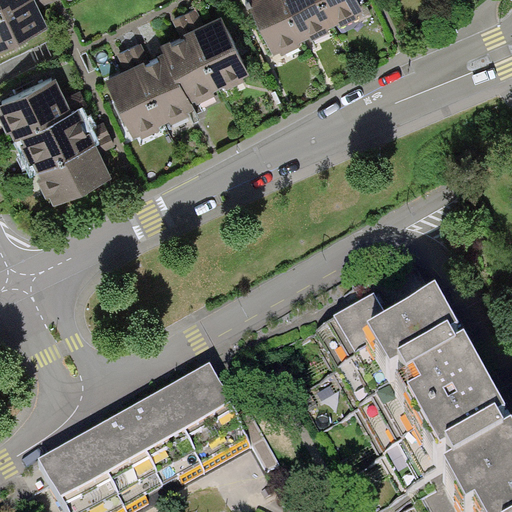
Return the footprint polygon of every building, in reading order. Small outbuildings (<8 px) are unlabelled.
[(0,0),(0,36),(44,16),(36,0),(0,0)] [(359,0),(256,0),(275,40),(360,1),(359,0)] [(169,46),(112,73),(138,128),(194,101),(191,94),(247,67),(220,11),(165,37),(169,46)] [(54,71),(1,96),(32,161),(39,158),(55,192),(109,167),(77,101),(70,104),(54,71)] [(474,495),(483,511),(511,511),(511,431),(435,294),(386,322),(373,299),(336,320),(355,353),(376,341),(466,500),(474,495)] [(225,371),(48,467),(72,511),(144,511),(254,453),(266,446),(225,371)]
